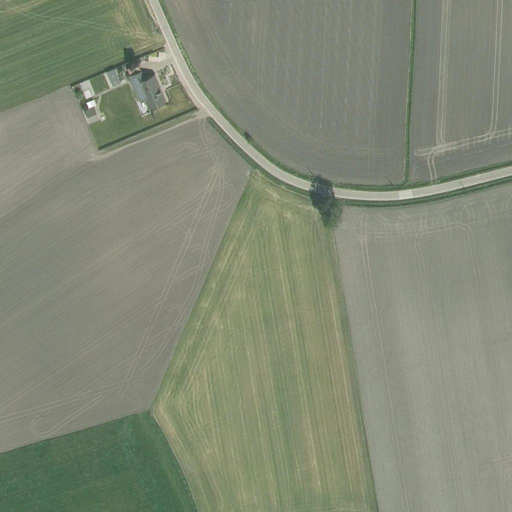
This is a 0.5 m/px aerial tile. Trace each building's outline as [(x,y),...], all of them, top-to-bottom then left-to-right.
[(110,66),(101,70),(107,84),(116,80),(110,66)] [(168,98),(156,69),(142,75),(139,68),(130,72),(142,100),(147,98),(168,98)] [(75,84),(80,98),(89,95),(84,80),(75,84)] [(90,97),(82,99),(84,105),(91,104),(90,97)] [(84,120),(95,118),(92,104),(81,107),(84,120)] [(0,511),(170,511),(155,427),(133,431),(127,423),(114,432),(111,427),(46,438),(41,431),(25,442),(19,433),(3,444),(0,438),(0,511)]
